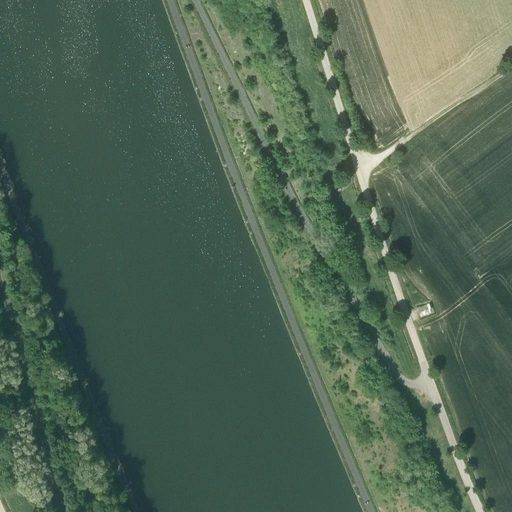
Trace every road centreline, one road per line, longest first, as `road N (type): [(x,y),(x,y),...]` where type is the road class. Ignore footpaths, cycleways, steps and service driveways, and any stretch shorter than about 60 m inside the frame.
road 1 (unclassified): [(304,0),(427,384),(480,511)]
road 2 (track): [(358,169),(511,67)]
